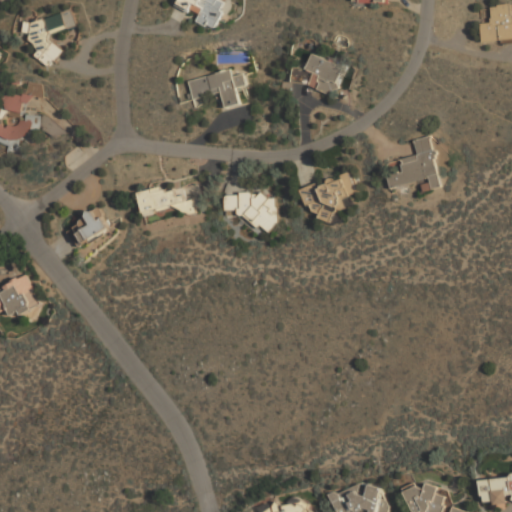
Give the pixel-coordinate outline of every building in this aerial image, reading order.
[(179,0),(177,6),(199,14),(197,21),(216,28),(226,0),(179,0)] [(511,3),(492,5),(493,22),(482,22),(483,41),(511,39),(511,3)] [(78,25),(72,8),(29,23),(43,62),(62,55),(54,33),(78,25)] [(307,69),(296,65),(292,79),(334,94),(345,66),(313,54),(307,69)] [(190,79),(194,98),(222,91),(226,107),(242,103),(238,87),(248,85),(245,73),(234,75),(232,69),(190,79)] [(36,139),(43,117),(27,111),(24,119),(12,123),(2,119),(5,111),(12,109),(23,113),(27,101),(43,96),(45,90),(44,85),(31,81),(27,92),(21,94),(15,92),(2,96),(0,100),(0,140),(15,145),(36,139)] [(443,186),(431,135),(414,139),(418,154),(398,159),(400,168),(388,171),(392,188),(429,179),(431,188),(443,186)] [(304,188),(315,222),(348,211),(343,197),(360,192),(353,171),(304,188)] [(186,201),(200,199),(197,185),(184,188),(186,201)] [(184,187),(165,191),(164,186),(138,192),(144,218),(196,206),(195,199),(187,200),(184,187)] [(226,194),(226,210),(239,210),(239,224),(278,224),(278,193),(226,194)] [(84,212),(87,222),(69,226),(74,243),(110,233),(103,207),(84,212)] [(0,288),(0,313),(12,308),(15,316),(42,304),(30,276),(0,288)] [(511,505),(511,475),(481,478),(484,508),(511,505)] [(449,511),(439,482),(407,493),(413,511),(449,511)] [(338,511),(382,511),(391,509),(382,484),(365,490),(363,483),(332,494),(338,511)] [(316,511),(314,499),(255,508),(255,511),(316,511)]
